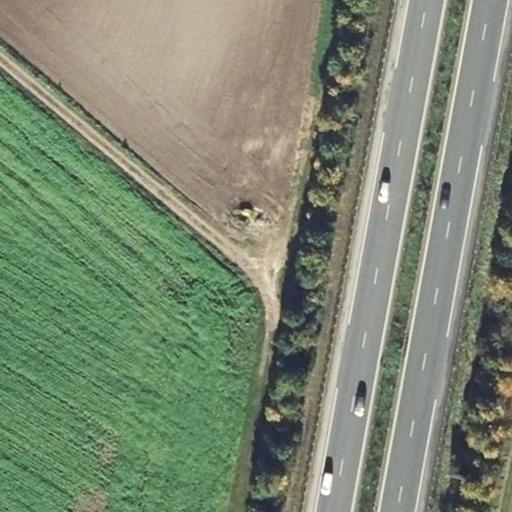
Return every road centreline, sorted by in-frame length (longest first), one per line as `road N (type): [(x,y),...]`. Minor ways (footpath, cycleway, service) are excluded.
road 1 (trunk): [(426,0),(332,511)]
road 2 (trunk): [(396,511),(490,0)]
road 3 (track): [(268,284),(0,56)]
